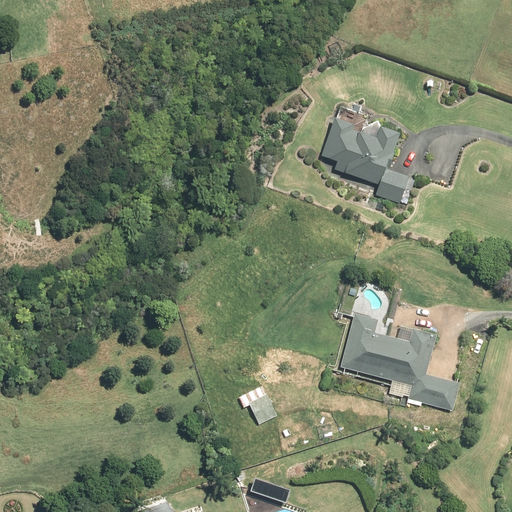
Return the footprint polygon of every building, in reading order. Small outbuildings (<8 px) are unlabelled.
[(336,121),(332,120),(322,157),(335,161),(332,170),(378,183),(375,196),(404,205),(412,180),(385,173),(396,134),(363,125),(366,116),(340,109),(336,121)] [(378,323),(353,316),(340,367),(391,381),(387,394),(408,400),(407,403),(419,406),(420,404),(450,412),(457,385),(425,376),(435,338),(411,331),(407,344),(374,335),(378,323)] [(276,416),(261,386),(238,397),(243,408),(249,405),(258,424),(276,416)] [(240,470),(227,479),(233,488),(246,478),(240,470)] [(286,491),(253,480),(249,493),(282,504),(286,491)] [(169,511),(163,502),(140,511),(141,511),(169,511)]
